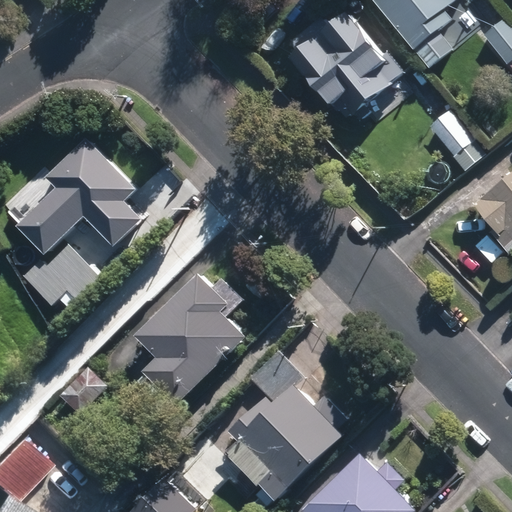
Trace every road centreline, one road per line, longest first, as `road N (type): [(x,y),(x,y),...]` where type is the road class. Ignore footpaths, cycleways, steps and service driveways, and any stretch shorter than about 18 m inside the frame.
road 1 (residential): [(511,415),(119,14)]
road 2 (residential): [(119,14),(0,91)]
